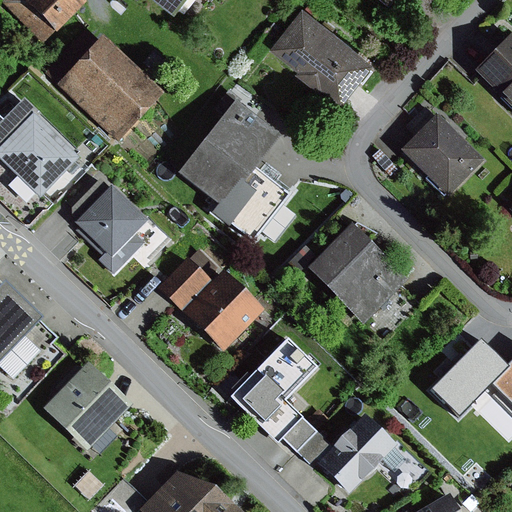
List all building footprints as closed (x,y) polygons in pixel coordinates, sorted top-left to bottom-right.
[(31,0),(3,0),(0,3),(0,5),(40,47),(85,4),(81,0),(32,0),(32,1),(31,0)] [(160,0),(178,13),(188,0),(160,0)] [(377,64),(305,8),(274,47),(346,103),(377,64)] [(274,22),(250,54),(261,62),(285,30),(274,22)] [(45,73),(120,143),(166,95),(103,37),(96,44),(83,32),(45,73)] [(511,37),(474,72),(511,113),(511,37)] [(235,99),(178,174),(220,206),(214,214),(254,245),(293,194),(260,169),(284,136),(235,99)] [(0,161),(39,200),(77,161),(66,151),(70,147),(23,100),(2,122),(0,123),(0,161)] [(417,139),(403,153),(449,199),(487,162),(428,103),(405,126),(417,139)] [(69,203),(82,216),(108,187),(95,175),(69,203)] [(82,216),(74,225),(105,253),(98,261),(114,276),(143,244),(134,235),(146,222),(108,187),(82,216)] [(351,225),(306,270),(363,325),(407,281),(351,225)] [(198,251),(189,260),(207,277),(216,268),(198,251)] [(186,260),(158,289),(179,310),(208,281),(186,260)] [(261,311),(222,273),(183,312),(222,350),(261,311)] [(2,284),(0,285),(0,361),(39,320),(2,284)] [(231,399),(260,427),(284,403),(316,369),(286,341),(231,399)] [(507,363),(465,363),(465,420),(506,420),(507,363)] [(87,365),(43,411),(86,452),(130,406),(87,365)] [(282,439),(301,421),(284,403),(260,427),(277,445),(282,439)] [(331,450),(317,465),(348,495),(360,482),(372,473),(381,460),(395,446),(363,418),(347,434),(337,440),(331,450)] [(301,421),(282,439),(309,465),(327,446),(301,421)] [(238,511),(213,489),(176,474),(138,511),(238,511)] [(133,511),(145,501),(123,479),(91,510),(92,511),(133,511)] [(455,511),(448,498),(422,511),(455,511)]
